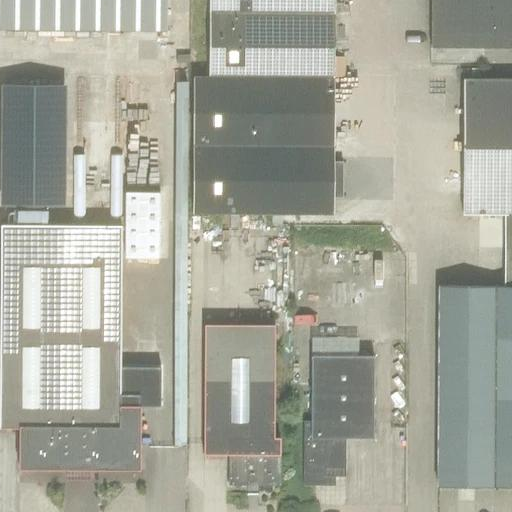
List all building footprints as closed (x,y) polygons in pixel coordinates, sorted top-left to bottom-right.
[(0,0),(0,28),(164,30),(164,0),(0,0)] [(334,214),(334,78),(333,0),(208,0),(209,77),(194,77),(193,213),(334,214)] [(511,48),(511,0),(432,0),(432,48),(511,48)] [(338,56),(339,76),(348,75),(347,55),(338,56)] [(511,79),(463,79),(463,215),(505,215),(505,287),(440,286),(438,486),(511,486),(511,79)] [(1,83),(1,204),(57,204),(58,84),(1,83)] [(127,191),(127,257),(159,257),(160,191),(127,191)] [(21,221),(50,223),(51,209),(22,208),(21,221)] [(120,406),(121,242),(121,226),(1,225),(0,424),(0,427),(20,428),(20,468),(140,469),(140,406),(120,406)] [(229,486),(280,486),(280,438),(276,438),(275,325),(205,326),(204,455),(229,455),(229,486)] [(148,346),(149,338),(126,337),(126,345),(148,346)] [(373,439),(374,357),(312,357),(312,422),(305,422),(304,486),(335,486),(335,477),(345,477),(345,439),(373,439)]
